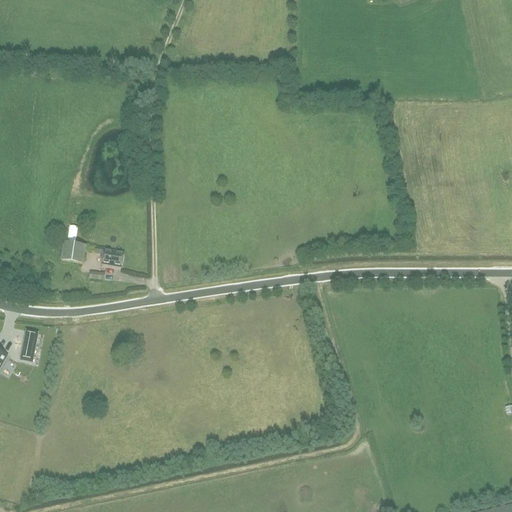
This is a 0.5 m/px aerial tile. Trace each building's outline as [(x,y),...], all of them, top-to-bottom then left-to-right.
[(83,265),(86,246),(64,243),(61,262),(83,265)] [(110,250),(105,249),(96,248),(95,254),(103,255),(102,265),(122,269),(124,254),(110,252),(110,250)] [(104,281),(105,275),(90,273),(89,280),(104,281)] [(154,342),(160,321),(142,317),(137,338),(154,342)] [(35,347),(24,345),(21,358),(29,360),(29,362),(32,363),(35,347)]
